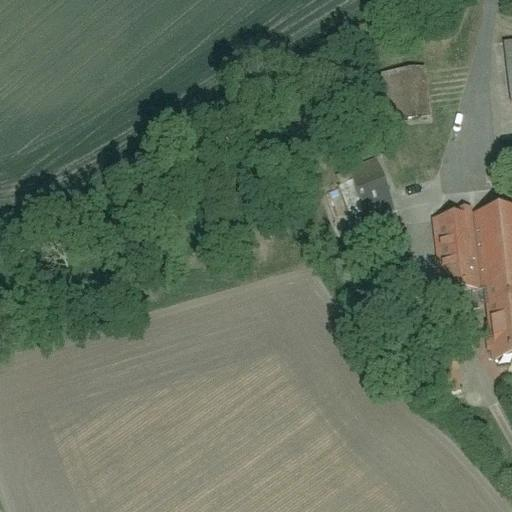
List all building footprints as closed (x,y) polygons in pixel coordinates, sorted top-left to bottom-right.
[(511,45),(502,46),(508,106),(511,105),(511,45)] [(430,119),(424,57),(378,61),(385,123),(430,119)] [(352,188),(367,224),(393,213),(378,177),(352,188)] [(511,364),(511,215),(435,223),(442,298),(480,295),(487,367),(511,364)] [(421,374),(424,400),(458,396),(455,370),(421,374)]
